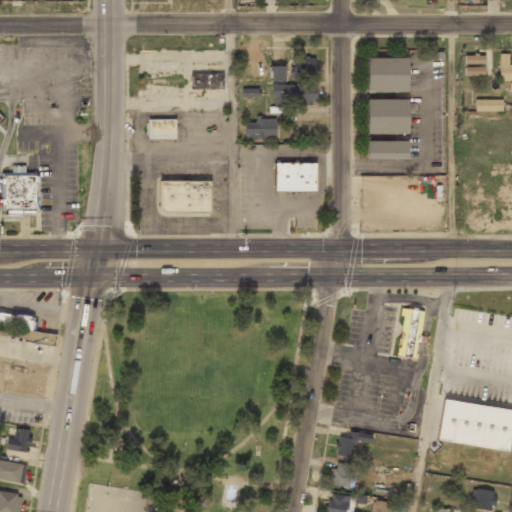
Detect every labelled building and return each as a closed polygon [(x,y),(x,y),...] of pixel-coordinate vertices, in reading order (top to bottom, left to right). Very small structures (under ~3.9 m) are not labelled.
[(464,76),(484,75),(484,54),(464,55),(464,76)] [(511,65),(508,65),(508,55),(498,55),(498,81),(511,81),(511,107),(511,65)] [(314,59),(292,59),(292,73),(314,73),(314,59)] [(407,59),(364,59),(364,92),(407,92),(407,59)] [(285,81),(285,67),(270,67),(270,81),(285,81)] [(191,74),(191,89),(222,89),(222,74),(191,74)] [(316,84),(271,84),(271,113),(285,113),(285,102),(316,102),(316,84)] [(407,134),(407,99),(364,99),(364,134),(407,134)] [(501,100),(474,100),(474,112),(501,112),(501,100)] [(147,120),(147,139),(175,139),(175,120),(147,120)] [(243,140),(276,140),(276,120),(243,120),(243,140)] [(365,141),(365,160),(407,160),(407,141),(365,141)] [(315,192),(315,164),(273,164),(273,192),(315,192)] [(34,178),(7,178),(4,182),(3,213),(34,213),(34,178)] [(159,185),(159,210),(164,215),(209,215),(209,186),(159,185)] [(400,308),(399,315),(402,316),(395,355),(415,358),(416,354),(414,354),(416,341),(421,342),(422,336),(418,335),(422,312),(400,308)] [(0,311),(0,327),(35,334),(38,319),(0,311)] [(511,409),(442,399),(436,439),(507,451),(511,416),(511,409)] [(28,429),(14,428),(13,438),(6,438),(5,450),(27,452),(28,438),(27,437),(28,429)] [(26,465),(0,459),(0,479),(22,484),(26,465)] [(335,469),(329,468),(327,485),(347,487),(350,464),(336,462),(335,469)] [(493,491),(471,488),(469,508),(491,510),(493,491)] [(0,511),(18,511),(20,494),(0,491),(0,511)] [(351,511),(354,497),(330,492),(325,511),(351,511)] [(373,511),(403,511),(404,504),(375,501),(373,511)]
